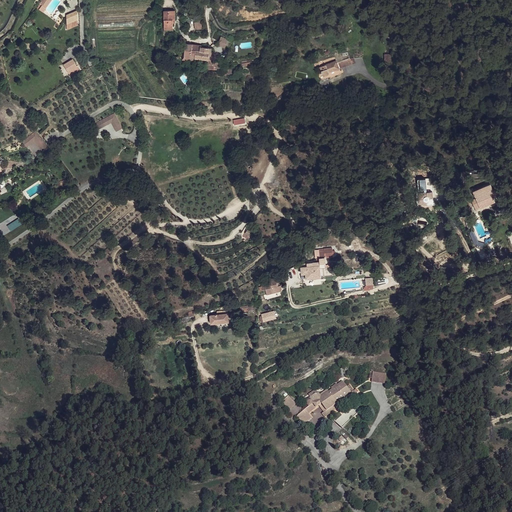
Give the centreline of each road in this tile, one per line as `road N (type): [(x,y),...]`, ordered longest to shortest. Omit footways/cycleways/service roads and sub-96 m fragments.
road 1 (residential): [(420,292),(403,321),(351,332),(251,379),(199,372),(188,313),(289,234),(295,218),(263,198)]
road 2 (residential): [(0,248),(87,186),(130,173),(139,159),(139,132),(122,104),(54,140)]
